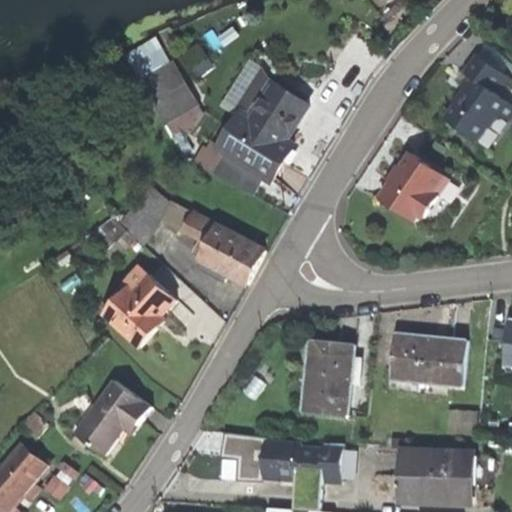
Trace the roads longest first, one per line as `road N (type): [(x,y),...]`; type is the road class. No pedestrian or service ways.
road 1 (residential): [(468,0),(404,72),(300,238)]
road 2 (residential): [(269,289),(127,511)]
road 3 (residential): [(380,291),(511,275)]
